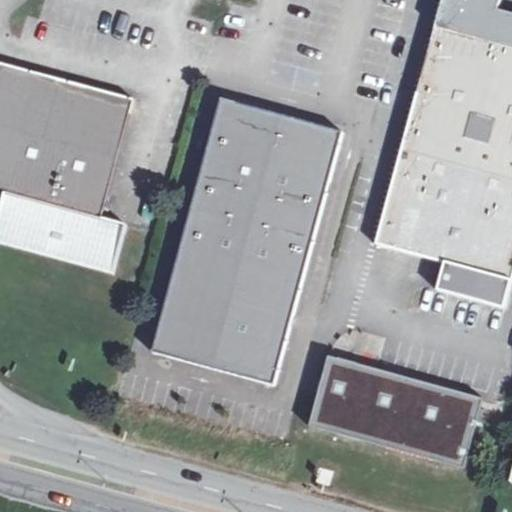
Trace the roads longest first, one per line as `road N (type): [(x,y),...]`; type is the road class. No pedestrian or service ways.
road 1 (secondary): [(286,511),(0,430)]
road 2 (secondary): [(0,480),(117,511)]
